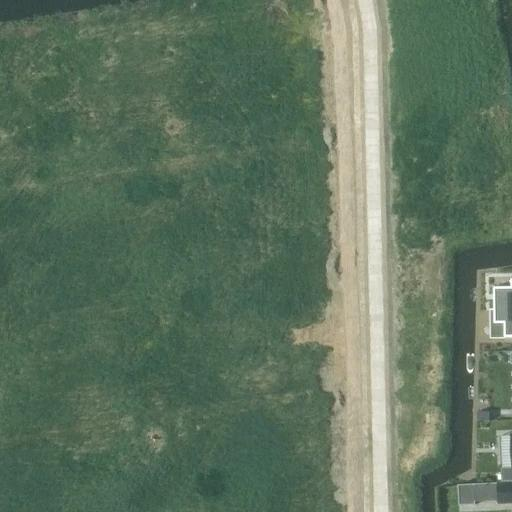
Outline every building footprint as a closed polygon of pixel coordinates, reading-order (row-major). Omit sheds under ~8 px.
[(511,288),(494,288),(494,324),(504,324),(505,338),(511,337),(511,279),(511,280),(511,288)] [(477,412),(477,421),(489,421),(489,413),(477,412)] [(511,435),(500,436),(502,482),(511,481),(511,435)] [(511,483),(499,484),(499,494),(500,504),(511,503),(511,483)] [(474,485),(458,486),(459,506),(475,505),(474,485)]
